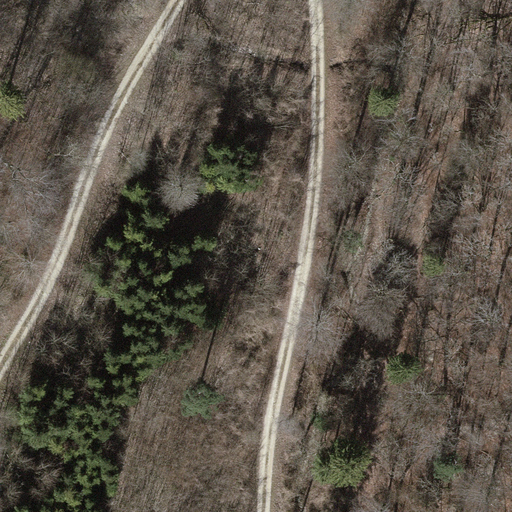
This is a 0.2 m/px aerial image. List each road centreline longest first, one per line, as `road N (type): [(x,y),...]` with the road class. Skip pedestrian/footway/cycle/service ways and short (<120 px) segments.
road 1 (track): [(313,0),(318,143),(301,304),(262,511)]
road 2 (track): [(185,0),(105,121),(0,369)]
